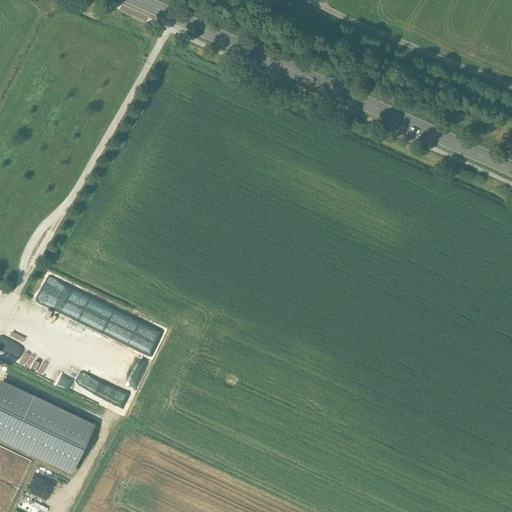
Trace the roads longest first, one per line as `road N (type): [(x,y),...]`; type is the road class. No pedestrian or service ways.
road 1 (secondary): [(134,0),(511,171)]
road 2 (track): [(297,0),(511,87)]
